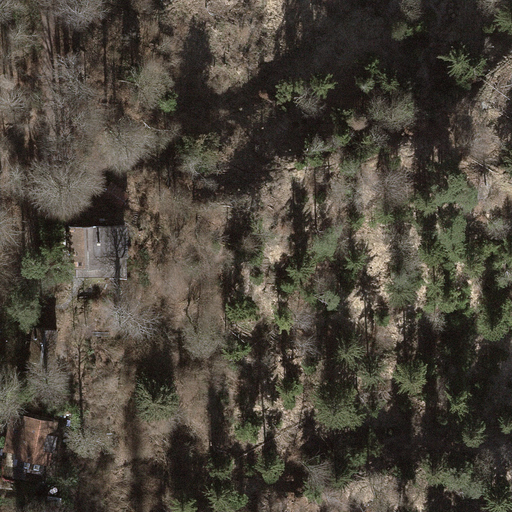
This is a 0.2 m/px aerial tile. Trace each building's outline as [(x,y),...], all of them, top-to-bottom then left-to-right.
[(112,182),(104,195),(121,206),(129,193),(112,182)] [(123,229),(73,230),(74,268),(99,268),(99,255),(124,254),(123,229)] [(25,355),(31,356),(31,358),(52,361),(57,329),(29,325),(28,331),(35,332),(33,341),(27,340),(25,355)] [(77,385),(133,392),(139,348),(83,340),(77,385)] [(27,423),(12,421),(6,450),(21,452),(19,466),(43,471),(52,422),(28,417),(27,423)]
